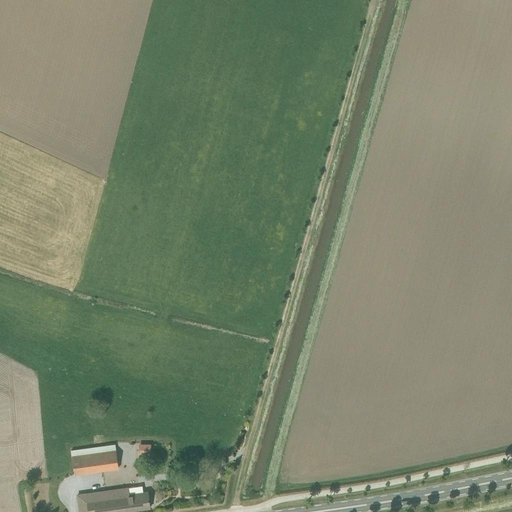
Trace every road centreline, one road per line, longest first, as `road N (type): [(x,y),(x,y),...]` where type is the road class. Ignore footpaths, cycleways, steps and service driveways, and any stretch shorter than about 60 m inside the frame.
road 1 (track): [(235,511),(375,0)]
road 2 (primary): [(322,511),(511,477)]
